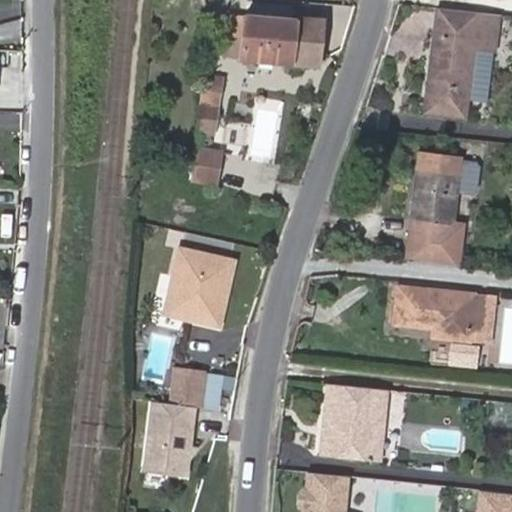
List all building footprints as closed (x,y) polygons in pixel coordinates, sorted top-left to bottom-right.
[(497,14),(436,8),(424,111),(466,116),(473,47),(493,49),(497,14)] [(226,57),(243,58),(245,17),(229,16),(226,57)] [(243,58),(318,63),(321,21),(245,17),(243,58)] [(221,77),(204,74),(196,130),(213,132),(221,77)] [(189,163),(188,177),(213,180),(217,148),(191,145),(189,163)] [(460,157),(418,153),(411,221),(416,222),(415,231),(411,231),(407,261),(456,266),(461,225),(453,224),(460,157)] [(211,329),(229,265),(175,250),(161,299),(180,304),(175,319),(211,329)] [(473,312),(492,315),(495,296),(398,284),(394,323),(434,327),(433,335),(469,339),(473,312)] [(175,319),(180,304),(161,299),(157,314),(175,319)] [(489,341),(492,315),(473,312),(469,339),(489,341)] [(177,410),(189,377),(179,375),(167,407),(177,410)] [(194,415),(206,380),(189,377),(177,410),(191,414),(194,415)] [(333,436),(327,435),(325,455),(382,461),(390,388),(333,382),(328,427),(333,428),(333,436)] [(172,481),(191,414),(177,410),(167,407),(150,402),(131,470),(172,481)] [(299,504),(304,508),(303,511),(343,511),(347,476),(308,472),(306,489),(300,493),(299,504)] [(511,511),(511,492),(467,488),(463,511),(511,511)]
